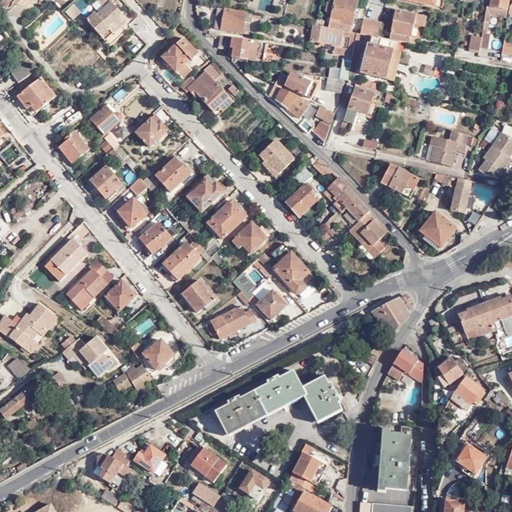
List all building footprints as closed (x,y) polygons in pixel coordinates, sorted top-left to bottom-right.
[(0,0),(0,4),(9,15),(21,6),(18,3),(21,0),(0,0)] [(33,0),(21,0),(18,3),(21,6),(9,15),(12,18),(23,9),(33,0)] [(109,29),(114,34),(129,21),(112,2),(114,0),(97,0),(105,8),(97,14),(95,13),(87,20),(101,36),(109,29)] [(330,22),(351,27),(357,1),(350,0),(334,0),(334,5),(330,4),(328,11),(332,12),(330,22)] [(487,4),(483,28),(488,28),(493,5),(495,5),(507,8),(507,0),(491,0),(490,5),(487,4)] [(80,12),(73,5),(66,11),(72,19),(80,12)] [(507,8),(495,5),(493,15),(505,17),(507,8)] [(225,10),(219,9),(215,29),(221,31),(225,10)] [(225,10),(221,31),(248,36),(252,15),(225,10)] [(411,34),(415,15),(395,10),(389,38),(409,42),(411,37),(411,34)] [(425,17),(415,15),(411,34),(421,37),(425,17)] [(146,26),(138,18),(129,26),(137,35),(146,26)] [(330,22),(316,19),(314,26),(328,29),(330,22)] [(371,21),(362,20),(359,35),(368,37),(371,21)] [(368,37),(378,38),(381,24),(371,21),(368,37)] [(350,33),(351,27),(330,22),(328,29),(342,31),(350,33)] [(328,29),(314,26),(313,26),(310,42),(325,45),(326,42),(330,43),(330,42),(339,43),(342,31),(328,29)] [(105,41),(114,34),(109,29),(101,36),(105,41)] [(490,34),(482,32),(481,38),(479,47),(487,49),(490,34)] [(368,37),(359,35),(355,34),(353,49),(353,51),(351,59),(349,74),(353,74),(359,43),(369,45),(362,73),(384,78),(391,50),(393,41),(378,38),(368,37)] [(478,51),(479,47),(481,38),(471,36),(468,49),(478,51)] [(221,37),(219,49),(233,52),(232,58),(264,63),(267,44),(221,37)] [(508,38),(504,37),(501,52),(511,54),(511,48),(511,45),(510,45),(511,39),(508,38)] [(178,44),(162,58),(182,79),(192,70),(186,64),(191,60),(192,62),(199,55),(184,39),(178,44)] [(342,57),(351,59),(353,51),(332,49),(331,55),(342,57)] [(487,49),(486,58),(500,60),(501,52),(487,49)] [(401,52),(391,50),(384,78),(394,80),(401,52)] [(347,83),(349,74),(351,59),(342,57),(340,71),(329,69),(327,80),(342,82),(347,83)] [(19,83),(35,72),(27,61),(11,70),(19,83)] [(223,74),(213,62),(209,66),(219,77),(223,74)] [(218,108),(229,98),(214,82),(219,77),(209,66),(204,70),(206,73),(195,82),(190,77),(179,87),(185,94),(188,91),(194,97),(196,95),(198,97),(212,112),(218,108)] [(277,72),(274,81),(284,84),(287,76),(277,72)] [(291,74),(282,89),(309,102),(316,87),(291,74)] [(42,78),(18,97),(27,109),(32,106),(37,112),(56,96),(42,78)] [(340,95),(342,82),(327,80),(326,79),(323,92),(340,95)] [(374,116),(382,91),(355,85),(356,90),(341,126),(349,129),(357,112),(374,116)] [(239,92),(233,86),(228,91),(234,97),(239,92)] [(275,100),(300,118),(310,105),(312,103),(309,102),(282,89),(275,86),(269,94),(276,99),(275,100)] [(233,102),(229,98),(218,108),(222,112),(233,102)] [(310,105),(300,118),(306,122),(313,113),(316,109),(310,105)] [(114,115),(106,106),(91,120),(105,135),(121,120),(122,120),(122,119),(122,118),(122,117),(122,116),(121,115),(120,114),(119,114),(118,113),(117,113),(117,114),(116,114),(115,114),(114,115)] [(334,113),(318,106),(316,109),(313,113),(323,119),(314,131),(325,141),(334,113)] [(156,115),(136,133),(149,147),(168,131),(162,123),(156,115)] [(482,140),(491,146),(501,134),(492,127),(482,140)] [(463,150),(467,134),(451,130),(448,141),(431,137),(429,145),(433,147),(429,161),(447,166),(449,160),(453,161),(455,151),(456,149),(463,150)] [(73,164),(90,150),(76,132),(68,138),(70,141),(60,148),(73,164)] [(112,134),(105,139),(113,149),(115,150),(120,145),(121,144),(112,134)] [(511,151),(511,141),(501,134),(483,159),(485,161),(477,171),(484,175),(496,178),(509,160),(508,158),(511,151)] [(376,150),(376,148),(377,143),(364,139),(363,146),(376,150)] [(266,161),(279,175),(295,160),(277,140),(261,155),(266,161)] [(120,145),(115,150),(126,163),(132,158),(120,145)] [(16,148),(0,160),(0,164),(7,174),(24,160),(16,148)] [(115,150),(113,149),(110,152),(126,172),(131,168),(126,163),(115,150)] [(328,169),(319,159),(313,164),(325,178),(331,172),(328,169)] [(172,161),(157,176),(171,191),(188,174),(182,167),(179,169),(172,161)] [(277,177),(279,175),(266,161),(264,163),(277,177)] [(108,167),(91,181),(106,198),(116,190),(118,193),(125,188),(108,167)] [(406,189),(413,193),(414,193),(421,182),(412,177),(413,175),(402,169),(399,171),(393,167),(383,185),(403,196),(406,189)] [(204,177),(206,180),(212,187),(216,183),(208,174),(204,177)] [(155,187),(147,177),(142,181),(147,187),(150,191),(155,187)] [(348,212),(358,222),(366,214),(370,211),(351,191),(338,178),(327,189),(337,199),(333,203),(342,212),(345,209),(348,212)] [(463,214),(470,181),(467,180),(457,178),(450,211),(463,214)] [(147,187),(142,181),(140,179),(131,188),(138,197),(144,192),(143,190),(147,187)] [(212,187),(206,180),(188,196),(202,212),(209,205),(213,210),(215,209),(219,205),(228,196),(216,183),(212,187)] [(305,184),(287,202),(299,215),(318,198),(305,184)] [(323,193),(333,203),(337,199),(327,189),(323,193)] [(409,199),(413,193),(406,189),(403,196),(409,199)] [(378,197),(375,202),(390,218),(394,214),(378,197)] [(124,218),(131,227),(147,214),(134,198),(118,211),(124,218)] [(219,205),(215,209),(218,213),(208,222),(222,238),(247,216),(244,213),(246,212),(234,199),(222,209),(219,205)] [(179,223),(166,207),(158,214),(171,229),(179,223)] [(370,211),(366,214),(385,234),(388,231),(370,211)] [(434,211),(419,231),(441,248),(441,247),(444,249),(452,238),(450,236),(456,228),(442,217),(434,211)] [(333,225),(341,218),(335,212),(328,219),(333,225)] [(354,225),(358,222),(348,212),(345,215),(354,225)] [(366,214),(358,222),(354,225),(365,236),(363,238),(371,247),(378,254),(385,247),(379,240),(385,234),(366,214)] [(128,229),(131,227),(124,218),(121,220),(128,229)] [(332,223),(328,219),(323,224),(327,228),(332,223)] [(189,221),(182,226),(189,233),(194,228),(195,227),(189,221)] [(160,222),(141,238),(153,254),(173,238),(160,222)] [(251,222),(236,237),(243,244),(250,252),(266,238),(258,229),(251,222)] [(368,250),(371,247),(363,238),(365,236),(354,225),(350,230),(368,250)] [(269,235),(261,226),(258,229),(266,238),(269,235)] [(197,233),(194,228),(189,233),(193,237),(197,233)] [(441,248),(419,231),(419,236),(436,249),(441,248)] [(213,237),(202,247),(206,251),(210,256),(210,257),(221,246),(213,237)] [(239,249),(243,244),(236,237),(231,241),(239,249)] [(73,238),(71,240),(77,248),(80,246),(73,238)] [(77,248),(71,240),(42,263),(56,280),(87,254),(80,246),(77,248)] [(187,242),(164,263),(178,279),(202,258),(187,242)] [(280,261),(273,268),(297,293),(299,294),(304,289),(305,286),(304,284),(313,276),(282,243),(272,252),(280,261)] [(371,247),(368,250),(375,257),(378,254),(371,247)] [(210,256),(206,251),(202,255),(209,262),(212,259),(210,257),(210,256)] [(258,257),(262,262),(269,256),(264,251),(258,257)] [(72,288),(84,300),(88,305),(109,285),(103,278),(109,271),(98,259),(90,266),(92,269),(72,288)] [(228,268),(224,271),(232,281),(236,277),(228,268)] [(109,271),(103,278),(109,285),(116,279),(109,271)] [(232,281),(242,291),(249,300),(254,295),(250,291),(249,291),(255,285),(242,271),(236,277),(232,281)] [(201,280),(184,293),(199,312),(215,299),(201,280)] [(123,281),(106,296),(120,310),(137,295),(123,281)] [(78,306),(84,300),(72,288),(66,294),(78,306)] [(273,290),(257,304),(271,320),(287,305),(273,290)] [(242,291),(238,294),(248,306),(252,303),(249,300),(242,291)] [(415,306),(408,294),(399,299),(408,313),(409,313),(415,306)] [(510,320),(511,324),(511,296),(511,295),(503,298),(502,297),(469,309),(469,312),(460,314),(470,340),(479,336),(479,334),(485,331),(485,328),(510,320)] [(408,313),(399,299),(373,313),(390,339),(408,313)] [(242,306),(213,321),(213,322),(218,331),(222,338),(256,321),(251,311),(245,314),(242,306)] [(28,339),(33,343),(38,337),(43,340),(58,321),(40,307),(30,318),(27,316),(17,327),(4,317),(0,323),(0,334),(20,349),(28,339)] [(111,335),(119,329),(102,314),(93,323),(98,326),(111,335)] [(435,333),(443,329),(438,320),(437,317),(429,321),(435,333)] [(479,336),(511,324),(510,320),(485,328),(485,331),(479,334),(479,336)] [(218,331),(213,322),(207,325),(212,334),(218,331)] [(374,365),(379,357),(370,352),(378,339),(368,333),(359,347),(361,357),(374,365)] [(87,346),(82,340),(66,352),(71,360),(77,356),(82,352),(92,365),(89,367),(98,378),(109,369),(110,371),(119,364),(113,357),(109,360),(104,354),(108,351),(98,338),(87,346)] [(175,355),(162,339),(154,345),(153,343),(150,345),(151,348),(144,353),(157,369),(160,370),(164,367),(164,364),(175,355)] [(379,357),(387,344),(378,339),(370,352),(379,357)] [(130,347),(139,358),(143,354),(135,344),(130,347)] [(389,373),(399,380),(405,372),(416,379),(423,383),(424,364),(403,350),(389,373)] [(87,369),(89,367),(92,365),(82,352),(77,356),(79,359),(79,360),(87,369)] [(444,374),(450,384),(464,375),(453,358),(439,367),(444,374)] [(6,368),(17,381),(29,372),(16,361),(6,368)] [(141,361),(125,373),(138,392),(156,379),(141,361)] [(301,383),(293,368),(213,410),(223,429),(304,389),(321,422),(344,411),(331,383),(328,384),(322,373),(301,383)] [(132,386),(125,373),(113,381),(120,394),(132,386)] [(446,387),(450,384),(444,374),(440,377),(446,387)] [(40,376),(15,396),(16,398),(0,411),(6,419),(23,406),(31,400),(36,406),(43,400),(36,391),(46,383),(40,376)] [(456,392),(469,402),(472,404),(473,402),(477,405),(487,394),(483,390),(483,389),(467,378),(456,392)] [(466,407),(469,402),(456,392),(453,396),(466,407)] [(27,413),(36,406),(31,400),(23,406),(27,413)] [(383,489),(407,491),(410,431),(409,429),(401,428),(400,434),(387,433),(383,489)] [(152,471),(161,477),(168,465),(162,461),(165,456),(146,444),(135,461),(152,471)] [(301,477),(297,484),(307,490),(314,494),(329,465),(310,456),(315,448),(306,444),(301,453),(304,455),(295,474),(301,477)] [(476,473),(487,456),(468,444),(458,461),(476,473)] [(186,462),(191,466),(204,449),(199,445),(186,462)] [(204,449),(191,466),(214,484),(227,466),(204,449)] [(118,450),(112,459),(126,468),(130,462),(123,458),(126,454),(118,450)] [(134,479),(137,475),(126,468),(112,459),(105,454),(98,458),(96,470),(93,474),(118,489),(122,481),(116,476),(118,473),(124,477),(125,477),(127,475),(134,479)] [(247,494),(259,502),(263,496),(261,495),(264,489),(263,488),(268,482),(252,471),(240,487),(248,492),(247,494)] [(301,477),(295,474),(291,481),(297,484),(301,477)] [(63,481),(61,476),(52,481),(55,489),(65,484),(63,481)] [(214,505),(221,493),(200,480),(193,492),(214,505)] [(274,489),(280,493),(283,488),(277,484),(274,489)] [(102,497),(115,506),(120,498),(107,490),(102,497)] [(294,511),(330,511),(333,508),(305,492),(293,511),(294,511)] [(332,492),(326,502),(335,506),(341,510),(343,499),(332,492)] [(179,504),(191,510),(193,504),(181,498),(179,504)] [(219,499),(211,511),(226,511),(230,506),(219,499)] [(116,509),(122,511),(130,511),(134,507),(121,500),(116,509)] [(446,500),(445,511),(463,511),(465,502),(446,500)] [(371,511),(410,511),(411,506),(373,503),(371,511)]
